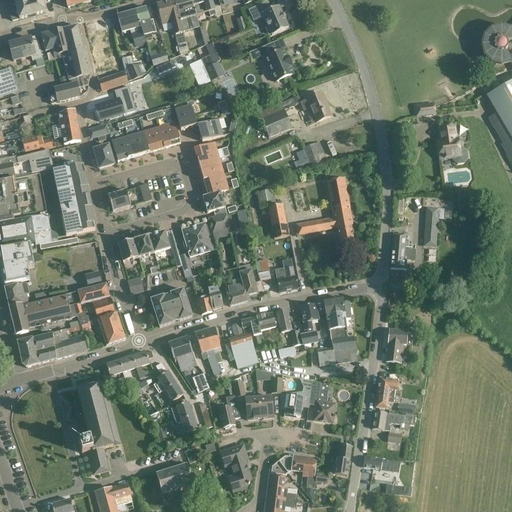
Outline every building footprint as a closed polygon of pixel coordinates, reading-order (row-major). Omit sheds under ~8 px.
[(19,20),(32,17),(28,0),(12,0),(7,1),(12,22),(19,20)] [(28,0),(32,17),(45,13),(41,0),(28,0)] [(65,0),(68,8),(91,3),(89,0),(65,0)] [(183,33),(183,32),(174,0),(174,1),(157,5),(163,26),(171,24),(174,36),(175,36),(177,46),(176,48),(177,52),(179,53),(180,54),(188,52),(183,34),(183,33)] [(196,16),(191,0),(175,0),(174,0),(183,32),(190,30),(187,19),(189,18),(193,30),(199,28),(196,16)] [(191,0),(196,16),(209,13),(210,17),(216,15),(216,17),(222,15),(219,7),(217,0),(191,0)] [(269,10),(266,3),(249,11),(254,21),(263,17),(268,28),(266,29),(269,35),(271,34),(272,36),(288,28),(278,6),(269,10)] [(146,9),(137,11),(144,36),(153,33),(146,9)] [(125,14),(117,17),(122,33),(130,31),(131,35),(133,43),(128,45),(130,50),(140,48),(146,46),(144,36),(137,11),(125,14)] [(244,18),(236,20),(240,33),(248,30),(244,18)] [(511,58),(507,50),(507,47),(507,43),(511,40),(511,30),(511,29),(500,26),(490,29),(483,36),(480,47),(483,57),(490,64),(501,67),(510,64),(511,66),(511,81),(486,97),(511,140),(511,58)] [(84,52),(77,27),(61,31),(69,56),(68,56),(62,58),(68,82),(76,80),(78,88),(88,86),(90,76),(91,76),(85,52),(84,52)] [(203,40),(204,46),(210,44),(205,30),(200,32),(203,40)] [(69,56),(61,31),(51,33),(58,56),(67,54),(68,56),(69,56)] [(58,56),(51,33),(41,36),(45,52),(52,50),(54,60),(59,59),(58,56)] [(44,66),(43,59),(39,44),(35,39),(35,37),(8,44),(13,62),(31,57),(32,62),(36,61),(37,68),(44,66)] [(282,51),(278,41),(262,47),(266,58),(276,82),(293,75),(290,67),(292,66),(288,58),(286,58),(283,51),(282,51)] [(213,44),(205,48),(213,64),(221,60),(213,44)] [(148,53),(149,56),(152,66),(168,62),(165,53),(157,55),(156,51),(148,53)] [(134,67),(131,57),(121,60),(124,72),(128,83),(143,79),(142,77),(147,76),(146,73),(142,64),(134,67)] [(172,62),(156,69),(159,75),(175,68),(172,62)] [(0,72),(0,97),(18,91),(10,69),(0,72)] [(124,73),(98,82),(101,92),(127,84),(124,73)] [(51,105),(58,103),(79,98),(75,84),(54,90),(54,89),(47,91),(51,105)] [(103,109),(96,111),(100,123),(124,116),(123,115),(127,114),(127,113),(135,111),(130,98),(131,97),(130,95),(131,95),(129,88),(114,92),(115,93),(116,93),(118,101),(117,101),(106,104),(102,106),(103,109)] [(322,95),(301,103),(304,111),(310,109),(316,123),(331,117),(327,109),(324,101),(322,95)] [(19,96),(11,99),(13,107),(21,104),(19,96)] [(258,113),(261,120),(268,139),(292,129),(284,110),(300,104),(297,97),(258,113)] [(179,130),(196,125),(190,107),(194,106),(193,102),(187,104),(187,106),(174,111),(179,130)] [(433,105),(415,107),(416,116),(434,114),(433,105)] [(58,114),(59,119),(64,145),(81,142),(75,110),(58,114)] [(31,115),(23,118),(25,128),(30,126),(32,119),(31,115)] [(201,140),(221,134),(216,118),(196,124),(201,140)] [(158,127),(164,147),(179,142),(173,122),(158,127)] [(0,124),(0,135),(2,135),(0,128),(9,126),(9,123),(0,124)] [(90,141),(104,136),(109,135),(106,125),(87,131),(90,141)] [(440,160),(452,158),(452,161),(457,165),(464,164),(468,159),(467,153),(461,149),(458,149),(456,140),(454,126),(438,128),(440,143),(437,143),(440,160)] [(143,132),(148,152),(164,147),(158,127),(143,132)] [(127,136),(133,157),(148,152),(143,132),(127,136)] [(2,135),(0,135),(0,144),(24,138),(24,136),(15,138),(14,134),(6,136),(6,138),(3,139),(2,135)] [(40,152),(38,145),(36,137),(36,136),(25,139),(24,138),(0,144),(0,162),(15,159),(40,152)] [(43,141),(42,136),(36,137),(38,145),(40,152),(53,148),(51,139),(43,141)] [(133,157),(127,136),(111,141),(117,161),(133,157)] [(218,157),(216,151),(213,141),(193,147),(198,163),(218,157)] [(307,160),(300,163),(303,169),(321,161),(314,144),(302,149),(307,160)] [(99,169),(114,164),(108,145),(94,150),(99,169)] [(36,155),(16,160),(15,159),(0,162),(0,181),(14,178),(14,179),(34,175),(40,173),(54,171),(49,152),(36,155)] [(218,157),(198,163),(202,179),(223,173),(218,157)] [(52,171),(67,236),(96,229),(91,207),(92,207),(88,187),(83,164),(52,171)] [(202,195),(227,187),(223,173),(202,179),(207,193),(202,195)] [(47,217),(39,175),(0,182),(0,224),(34,219),(47,217)] [(333,218),(314,222),(316,233),(335,229),(338,229),(341,248),(354,246),(350,227),(353,226),(344,179),(326,183),(333,218)] [(145,201),(152,199),(147,183),(140,185),(145,201)] [(227,187),(202,195),(207,211),(224,205),(220,190),(227,188),(227,187)] [(113,211),(131,205),(126,189),(108,195),(113,211)] [(460,205),(470,203),(468,191),(458,192),(460,205)] [(276,207),(268,208),(274,240),(289,237),(283,205),(276,207)] [(426,209),(424,236),(436,236),(437,221),(443,221),(444,210),(426,209)] [(34,246),(35,246),(40,245),(51,243),(52,243),(58,242),(53,215),(47,217),(34,219),(0,224),(0,251),(13,249),(34,246)] [(227,215),(210,218),(213,233),(230,230),(227,215)] [(181,228),(185,239),(183,244),(184,249),(188,251),(190,255),(213,248),(205,220),(181,228)] [(150,234),(155,251),(171,246),(165,229),(150,234)] [(259,230),(250,231),(252,245),(262,244),(259,230)] [(134,238),(139,256),(155,251),(150,234),(134,238)] [(406,270),(406,261),(414,261),(415,252),(405,251),(406,236),(393,236),(390,270),(406,270)] [(139,256),(134,238),(119,243),(124,261),(139,256)] [(34,246),(13,249),(0,251),(0,261),(1,268),(4,286),(29,281),(27,272),(34,271),(31,255),(36,254),(34,246)] [(179,259),(173,260),(176,269),(181,267),(179,259)] [(267,260),(255,263),(258,274),(257,275),(260,282),(264,292),(268,291),(272,286),(269,272),(267,260)] [(298,290),(295,278),(291,260),(282,262),(283,269),(275,271),(279,294),(298,290)] [(188,266),(182,267),(185,280),(191,278),(192,278),(191,276),(188,266)] [(249,266),(238,268),(240,274),(241,280),(242,285),(243,285),(246,296),(257,294),(264,292),(260,282),(254,284),(251,271),(249,266)] [(99,273),(85,276),(88,288),(102,284),(99,273)] [(129,289),(142,286),(139,278),(127,282),(129,289)] [(227,289),(225,290),(227,296),(230,307),(248,303),(246,296),(243,285),(242,285),(241,280),(232,282),(234,287),(227,289)] [(21,308),(29,306),(27,296),(29,295),(26,284),(4,289),(9,307),(20,305),(21,308)] [(66,297),(29,306),(21,308),(20,305),(9,307),(9,308),(8,308),(15,336),(28,333),(28,330),(71,320),(77,318),(76,310),(80,308),(79,305),(108,298),(105,286),(65,296),(66,297)] [(142,286),(129,289),(131,297),(144,293),(142,286)] [(208,290),(211,305),(213,310),(222,308),(219,294),(217,287),(208,290)] [(159,328),(172,324),(172,322),(178,320),(179,322),(192,318),(183,290),(170,294),(163,297),(163,296),(150,300),(159,328)] [(211,305),(208,290),(201,291),(202,299),(197,300),(202,316),(211,313),(210,306),(211,305)] [(77,318),(81,326),(98,320),(115,314),(110,300),(93,306),(96,314),(86,318),(83,310),(81,311),(80,308),(76,310),(77,318)] [(353,338),(347,338),(345,320),(350,319),(348,303),(343,304),(342,300),(324,303),(326,317),(329,332),(330,332),(332,348),(317,351),(319,367),(335,365),(357,362),(353,338)] [(312,330),(311,322),(318,321),(315,305),(300,308),(305,332),(312,330)] [(287,311),(276,314),(280,334),(292,331),(287,311)] [(97,321),(106,347),(125,340),(117,315),(97,321)] [(257,318),(260,332),(275,328),(272,315),(266,316),(264,316),(257,318)] [(260,332),(257,318),(256,318),(254,319),(241,322),(243,330),(251,328),(253,337),(261,335),(260,332)] [(234,338),(243,336),(240,325),(231,327),(234,338)] [(211,348),(217,364),(221,363),(218,353),(221,352),(219,348),(214,329),(208,331),(210,338),(208,339),(210,348),(211,348)] [(68,340),(65,331),(52,334),(32,340),(17,343),(22,366),(26,369),(56,361),(89,352),(84,336),(68,340)] [(210,338),(208,331),(195,334),(203,361),(208,359),(213,376),(220,374),(217,364),(211,348),(210,348),(208,339),(210,338)] [(403,351),(403,346),(406,347),(407,332),(389,331),(388,345),(387,349),(385,362),(400,363),(401,350),(403,351)] [(293,347),(301,345),(298,332),(290,333),(293,347)] [(300,337),(302,345),(302,347),(319,344),(316,333),(300,337)] [(243,336),(234,338),(223,341),(229,363),(234,361),(237,370),(258,364),(250,334),(243,336)] [(196,367),(192,355),(187,338),(168,344),(174,361),(176,360),(181,372),(196,367)] [(259,338),(252,340),(255,351),(262,349),(259,338)] [(278,351),(280,360),(296,357),(294,347),(278,351)] [(151,352),(146,354),(145,353),(131,357),(135,369),(149,365),(148,360),(153,358),(151,352)] [(135,369),(131,357),(118,362),(122,373),(135,369)] [(122,373),(118,362),(106,365),(109,377),(122,373)] [(158,372),(164,369),(161,364),(156,368),(158,372)] [(164,369),(158,372),(161,377),(157,379),(159,382),(153,386),(159,394),(165,390),(165,391),(175,384),(168,372),(167,373),(164,369)] [(202,372),(189,376),(192,386),(195,385),(198,394),(206,392),(209,391),(202,372)] [(232,384),(235,397),(235,399),(245,397),(242,382),(241,383),(240,378),(232,382),(233,384),(232,384)] [(272,379),(271,395),(281,395),(282,380),(272,379)] [(396,392),(397,382),(380,380),(376,408),(386,410),(387,404),(393,405),(394,399),(394,393),(394,391),(396,392)] [(147,386),(146,382),(128,387),(136,399),(143,394),(140,390),(147,386)] [(289,397),(287,409),(285,409),(284,418),(295,420),(296,417),(300,418),(302,409),(308,410),(309,406),(312,383),(307,382),(306,388),(303,388),(302,393),(296,394),(295,398),(289,397)] [(319,395),(321,385),(312,383),(309,406),(315,407),(313,422),(332,424),(335,405),(322,403),(323,396),(319,395)] [(175,384),(165,391),(172,402),(183,396),(175,384)] [(89,440),(79,442),(82,454),(88,452),(94,476),(109,472),(103,450),(121,445),(107,391),(100,393),(98,386),(76,391),(89,440)] [(198,394),(193,396),(199,406),(205,404),(209,402),(206,392),(198,394)] [(240,418),(235,399),(235,397),(226,398),(228,409),(218,411),(222,429),(224,428),(226,429),(229,429),(230,427),(235,426),(233,420),(240,418)] [(258,399),(260,420),(273,419),(271,397),(258,399)] [(260,420),(258,399),(245,400),(247,422),(260,420)] [(175,423),(192,417),(188,404),(171,409),(175,423)] [(388,415),(386,415),(374,413),(372,430),(383,432),(389,433),(391,425),(400,426),(400,430),(413,432),(415,417),(412,417),(412,415),(397,413),(396,417),(395,417),(396,413),(389,412),(388,415)] [(208,415),(202,417),(206,430),(212,428),(208,415)] [(192,417),(175,423),(178,432),(181,434),(185,433),(185,434),(197,430),(192,417)] [(388,434),(387,444),(400,446),(401,436),(388,434)] [(339,459),(349,461),(351,446),(341,445),(339,459)] [(225,468),(231,466),(234,477),(229,479),(233,493),(246,489),(251,480),(247,469),(250,468),(243,447),(220,454),(225,468)] [(187,459),(198,455),(195,449),(184,453),(187,459)] [(198,455),(187,459),(189,465),(200,461),(198,455)] [(302,474),(304,457),(292,456),(292,458),(285,457),(278,462),(288,474),(290,472),(302,474)] [(304,457),(302,474),(302,478),(307,478),(306,489),(313,490),(317,459),(304,457)] [(349,461),(339,459),(337,459),(334,475),(346,477),(349,461)] [(365,459),(364,468),(365,468),(380,470),(397,472),(398,463),(382,461),(365,459)] [(288,474),(278,462),(271,468),(270,475),(268,475),(267,486),(283,488),(285,477),(288,474)] [(172,470),(178,490),(193,485),(186,465),(172,470)] [(178,490),(172,470),(156,475),(161,495),(178,490)] [(316,474),(315,483),(327,485),(328,476),(316,474)] [(407,474),(404,488),(408,490),(412,476),(407,474)] [(113,488),(117,507),(132,503),(126,484),(113,488)] [(382,484),(381,493),(391,494),(392,485),(382,484)] [(283,488),(267,486),(265,498),(296,502),(297,496),(286,494),(287,489),(283,488)] [(117,511),(116,507),(117,507),(113,488),(95,493),(99,511),(117,511)] [(296,502),(265,498),(264,511),(275,511),(284,511),(285,508),(295,509),(296,502)] [(73,511),(70,500),(51,506),(53,511),(51,511),(73,511)]
